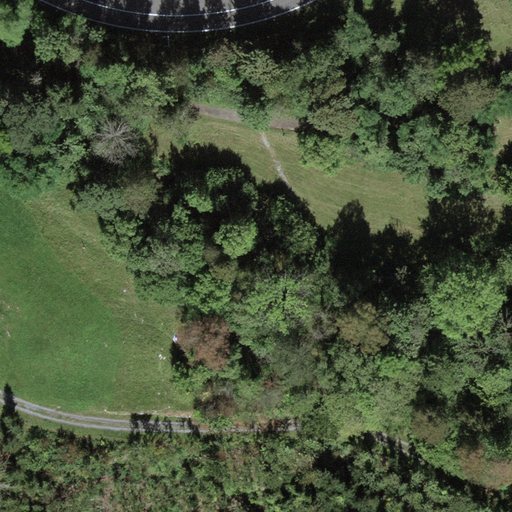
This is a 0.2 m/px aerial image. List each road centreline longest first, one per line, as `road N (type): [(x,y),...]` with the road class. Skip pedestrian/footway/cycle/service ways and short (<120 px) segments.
road 1 (track): [(0,31),(179,108),(309,125),(425,111),(511,60)]
road 2 (track): [(511,501),(339,425),(109,425),(40,413),(0,395)]
road 3 (primary): [(272,0),(177,15),(83,0)]
